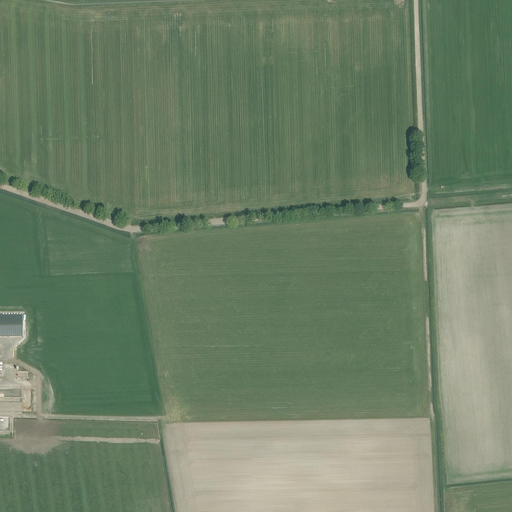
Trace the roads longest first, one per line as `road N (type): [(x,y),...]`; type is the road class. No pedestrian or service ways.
road 1 (track): [(0,186),(125,228),(420,203)]
road 2 (track): [(420,203),(432,511)]
road 3 (track): [(416,0),(420,203)]
